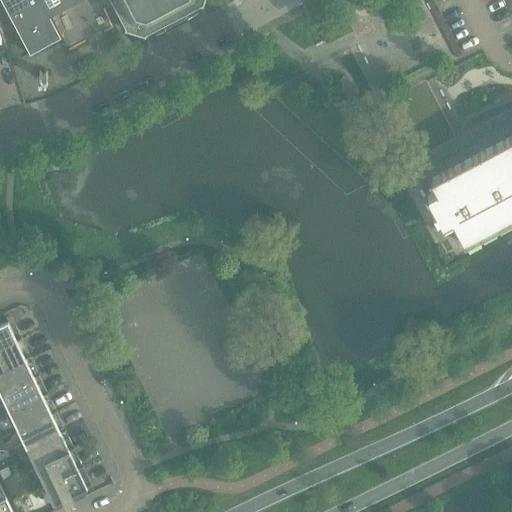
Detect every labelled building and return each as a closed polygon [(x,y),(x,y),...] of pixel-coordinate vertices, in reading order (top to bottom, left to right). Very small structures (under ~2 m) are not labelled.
[(0,0),(30,54),(59,38),(60,38),(49,17),(82,0),(110,0),(113,5),(125,27),(124,29),(126,30),(126,28),(145,33),(144,36),(145,36),(146,33),(151,31),(165,23),(168,30),(166,32),(166,33),(189,21),(188,20),(185,21),(182,14),(195,7),(201,4),(203,5),(203,4),(201,3),(202,0),(0,0)] [(511,136),(430,181),(436,192),(425,198),(434,214),(433,215),(436,222),(438,222),(442,229),(452,223),(463,245),(464,244),(511,218),(511,136)] [(0,346),(16,339),(21,336),(16,325),(10,328),(7,320),(0,323),(0,346)] [(0,369),(25,358),(30,355),(25,344),(19,346),(16,339),(0,346),(0,369)] [(0,392),(34,376),(39,374),(34,362),(28,365),(25,358),(0,369),(0,392)] [(42,395),(48,392),(42,381),(37,384),(34,376),(0,392),(0,393),(8,411),(42,395)] [(51,414),(57,411),(51,400),(46,402),(42,395),(8,411),(17,430),(51,414)] [(60,432),(66,430),(60,418),(55,421),(51,414),(17,430),(26,449),(60,432)] [(69,451),(74,448),(69,437),(64,440),(60,432),(26,449),(35,467),(69,451)] [(78,470),(83,467),(78,456),(72,458),(69,451),(35,467),(44,486),(78,470)] [(86,496),(83,490),(92,486),(87,474),(81,477),(78,470),(44,486),(56,511),(86,496)] [(0,511),(12,511),(0,485),(0,511)]
